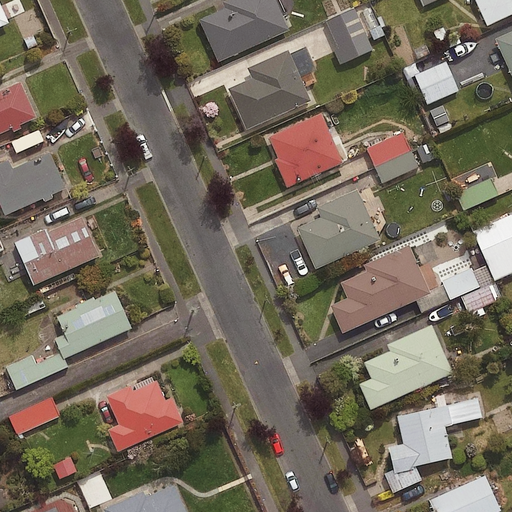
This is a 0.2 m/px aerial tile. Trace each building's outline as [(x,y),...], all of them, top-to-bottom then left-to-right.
[(274,0),(228,0),(221,3),(224,10),(198,22),(218,65),(289,33),(274,0)] [(511,0),(473,0),(486,28),(511,15),(511,0)] [(372,52),(356,12),(326,23),(341,64),(372,52)] [(511,33),(495,41),(511,79),(511,33)] [(288,52),(247,70),(251,80),(228,91),(246,131),(310,103),(288,52)] [(457,93),(445,64),(415,77),(427,105),(457,93)] [(20,84),(0,92),(0,135),(36,119),(20,84)] [(321,116),(268,139),(278,161),(274,162),(286,189),(342,164),(321,116)] [(417,169),(402,135),(367,150),(382,184),(417,169)] [(8,162),(0,165),(0,209),(4,218),(65,190),(49,155),(12,171),(8,162)] [(497,197),(490,181),(457,196),(464,212),(497,197)] [(356,192),(317,210),(321,219),(296,230),(315,271),(379,242),(356,192)] [(511,274),(511,220),(510,217),(473,233),(495,282),(511,274)] [(99,258),(82,219),(15,248),(33,288),(99,258)] [(409,247),(364,267),(366,273),(340,285),(346,300),(329,308),(342,336),(431,296),(409,247)] [(479,288),(460,296),(471,321),(485,315),(482,308),(496,301),(489,286),(480,290),(479,288)] [(131,330),(114,293),(57,318),(65,337),(55,341),(63,360),(131,330)] [(432,326),(386,347),(389,354),(363,365),(370,381),(358,386),(370,412),(454,375),(432,326)] [(130,388),(106,398),(118,427),(108,432),(117,453),(183,425),(172,399),(165,402),(157,383),(133,393),(130,388)] [(59,418),(51,400),(9,418),(17,436),(59,418)] [(477,400),(396,418),(403,446),(387,450),(393,474),(451,461),(444,428),(482,419),(477,400)] [(76,473),(69,458),(52,466),(59,481),(76,473)] [(500,511),(485,477),(429,502),(432,511),(500,511)] [(143,494),(101,511),(185,511),(175,487),(146,499),(143,494)]
